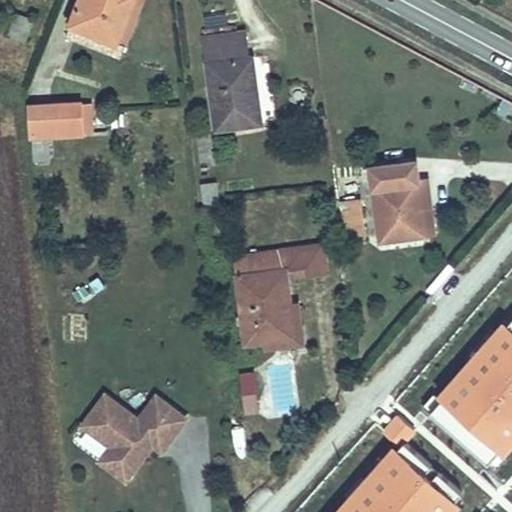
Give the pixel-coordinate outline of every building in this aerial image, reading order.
[(84,0),(78,20),(124,38),(137,0),(84,0)] [(22,12),(13,35),(30,43),(39,20),(22,12)] [(124,38),(78,20),(74,31),(127,53),(132,42),(124,38)] [(252,35),(215,41),(230,132),(272,124),(262,58),(256,59),(252,35)] [(88,131),(87,108),(87,101),(36,102),(37,133),(88,131)] [(35,160),(48,161),(51,139),(38,137),(35,160)] [(438,237),(429,184),(422,185),(419,161),(379,167),(390,244),(438,237)] [(440,182),(429,184),(438,237),(448,236),(440,182)] [(210,188),(214,212),(230,210),(227,187),(210,188)] [(373,207),(355,209),(359,241),(377,238),(373,207)] [(230,210),(214,212),(216,229),(232,226),(230,210)] [(255,349),(296,343),(293,316),(299,314),(294,279),(315,275),(317,281),(337,279),(333,248),(243,263),(255,349)] [(511,304),(430,398),(492,451),(511,430),(511,304)] [(293,316),(296,343),(304,342),(299,314),(293,316)] [(239,370),(243,413),(259,411),(255,368),(239,370)] [(164,447),(171,440),(179,448),(200,425),(172,400),(152,422),(121,395),(96,423),(123,446),(111,460),(134,480),(164,447)] [(328,511),(442,511),(471,483),(404,425),(328,511)] [(179,448),(171,440),(164,447),(172,455),(179,448)]
